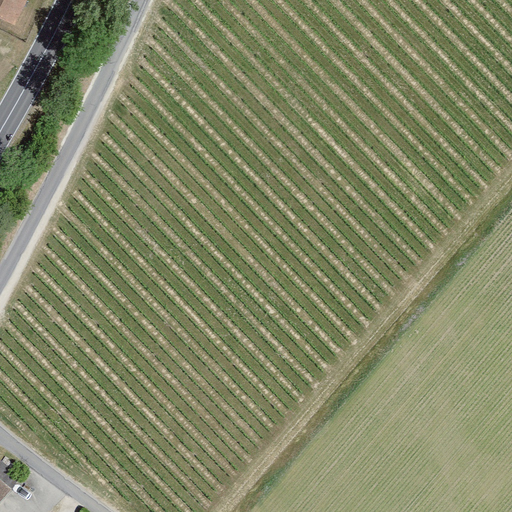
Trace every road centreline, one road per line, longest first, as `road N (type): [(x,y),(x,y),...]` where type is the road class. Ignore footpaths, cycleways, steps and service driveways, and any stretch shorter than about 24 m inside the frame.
road 1 (track): [(247,511),(511,192)]
road 2 (unclassified): [(0,278),(139,0)]
road 3 (secondary): [(0,131),(72,0)]
road 4 (residential): [(0,430),(102,511)]
